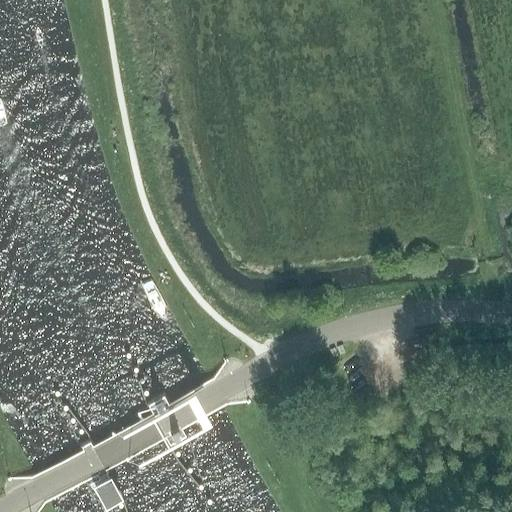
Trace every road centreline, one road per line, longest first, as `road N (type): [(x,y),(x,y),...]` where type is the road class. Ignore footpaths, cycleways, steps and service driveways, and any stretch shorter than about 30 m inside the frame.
road 1 (unclassified): [(1,511),(332,334),(421,313),(511,315)]
road 2 (track): [(502,313),(435,0)]
